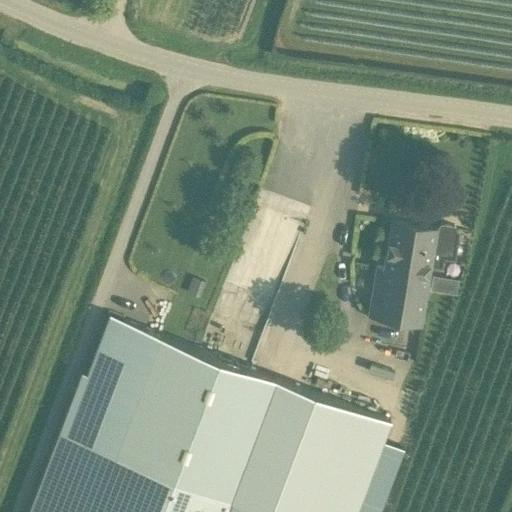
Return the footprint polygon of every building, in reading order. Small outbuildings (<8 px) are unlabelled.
[(442,264),(443,255),(454,256),(458,229),(392,218),(384,267),(376,265),(376,266),(375,273),(368,314),(421,323),(429,274),(430,273),(431,263),(442,264)] [(457,289),(459,274),(432,271),(430,286),(457,289)] [(82,372),(28,511),(352,511),(388,420),(122,317),(99,379),(82,372)] [(232,352),(240,321),(230,318),(222,349),(232,352)] [(237,354),(247,358),(253,341),(244,337),(237,354)]
